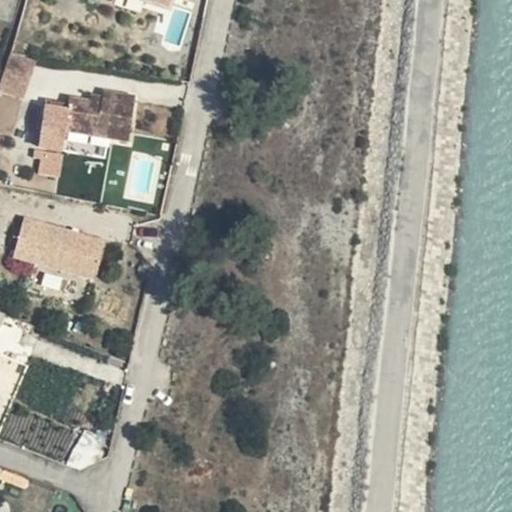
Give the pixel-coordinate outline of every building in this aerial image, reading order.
[(149,0),(149,2),(171,9),(173,0),(149,0)] [(34,61),(11,53),(0,85),(0,92),(21,99),(34,61)] [(50,112),(48,125),(69,135),(126,146),(135,101),(102,95),(100,102),(99,108),(88,106),(67,102),(65,115),(50,112)] [(88,106),(99,108),(100,102),(89,99),(88,106)] [(59,154),(63,134),(69,135),(48,125),(43,151),(59,154)] [(18,221),(6,258),(87,284),(99,246),(18,221)]
